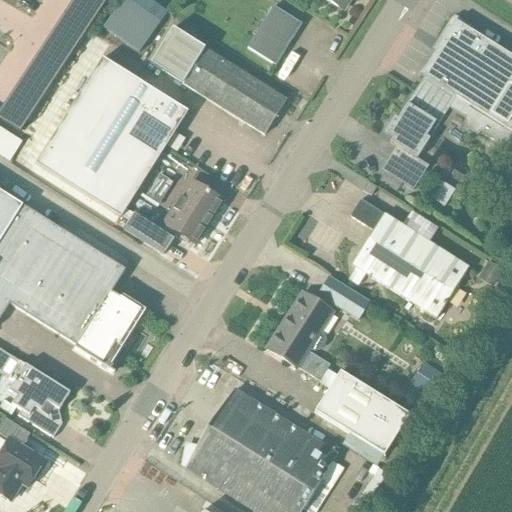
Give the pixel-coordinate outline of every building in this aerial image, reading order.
[(101,10),(86,0),(74,0),(72,3),(84,11),(95,18),(101,10)] [(86,0),(101,10),(107,1),(105,0),(86,0)] [(126,0),(123,0),(103,29),(139,54),(161,24),(126,0)] [(324,0),(343,12),(350,0),(324,0)] [(67,12),(90,27),(95,18),(84,11),(72,3),(67,12)] [(301,26),(273,8),(247,50),(275,67),(301,26)] [(72,28),(84,36),(90,27),(67,12),(61,21),(72,28)] [(511,58),(471,33),(473,29),(457,19),(455,18),(452,18),(451,20),(439,38),(443,41),(420,76),(424,79),(407,106),(438,126),(449,109),(464,119),(467,130),(478,137),(480,133),(511,152),(511,58)] [(182,85),(247,126),(264,137),(286,102),(204,50),(172,31),(150,65),(182,85)] [(120,220),(121,218),(126,211),(187,114),(101,60),(34,166),(120,220)] [(25,75),(19,84),(42,99),(48,90),(37,83),(25,75)] [(37,108),(42,99),(19,84),(14,92),(25,100),(37,108)] [(25,100),(14,92),(8,101),(31,116),(37,108),(25,100)] [(25,125),(31,116),(8,101),(2,110),(14,117),(25,125)] [(393,171),(410,182),(417,186),(428,168),(416,161),(438,126),(407,106),(397,121),(394,119),(390,124),(386,125),(387,129),(384,135),(392,140),(389,145),(404,154),(393,171)] [(14,117),(2,110),(0,112),(0,120),(19,134),(25,125),(14,117)] [(0,131),(0,160),(6,164),(19,143),(0,131)] [(160,176),(144,201),(157,210),(173,184),(160,176)] [(438,181),(427,198),(444,208),(454,191),(438,181)] [(175,233),(195,246),(222,203),(205,193),(190,183),(164,226),(166,228),(164,232),(135,214),(133,216),(126,211),(121,218),(129,223),(123,231),(163,256),(174,239),(172,238),(175,233)] [(362,192),(371,198),(376,189),(367,183),(362,192)] [(111,373),(110,372),(118,359),(109,354),(136,311),(110,295),(124,272),(0,193),(0,319),(9,306),(76,348),(74,351),(111,374),(111,373)] [(468,270),(384,216),(362,202),(352,219),(373,233),(352,267),(436,321),(468,270)] [(488,263),(478,280),(492,289),(503,272),(488,263)] [(329,278),(317,297),(358,322),(370,304),(329,278)] [(332,314),(319,306),(302,295),(266,351),(296,370),(309,350),(314,353),(319,352),(323,348),(325,343),(324,338),(319,335),(332,314)] [(3,401),(0,405),(0,410),(11,417),(16,410),(20,412),(17,417),(36,429),(53,440),(54,439),(51,437),(59,424),(50,418),(55,410),(57,411),(59,412),(64,403),(69,395),(53,384),(19,363),(11,377),(16,380),(13,384),(10,390),(18,395),(13,403),(11,406),(3,401)] [(423,364),(409,386),(430,398),(443,377),(423,364)] [(340,374),(337,378),(326,372),(319,384),(330,390),(315,414),(384,457),(409,416),(340,374)] [(337,457),(252,402),(235,392),(185,470),(250,511),(301,511),(302,511),(303,511),(317,511),(333,487),(322,480),(332,464),(338,468),(343,460),(337,457)] [(0,496),(10,503),(21,485),(27,489),(44,463),(22,449),(30,436),(5,420),(0,426),(0,436),(7,441),(0,452),(0,496)] [(373,477),(352,511),(353,511),(362,511),(386,475),(378,470),(373,477)]
